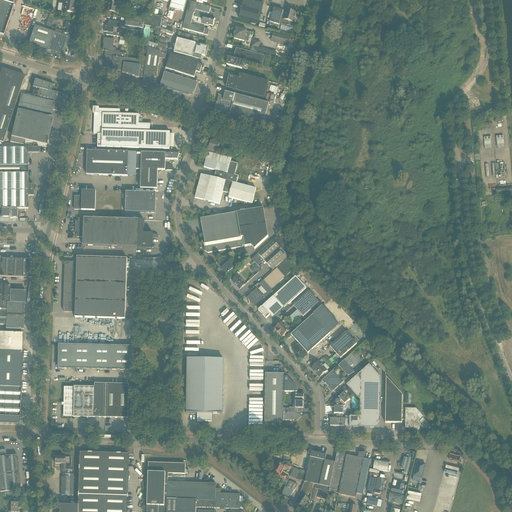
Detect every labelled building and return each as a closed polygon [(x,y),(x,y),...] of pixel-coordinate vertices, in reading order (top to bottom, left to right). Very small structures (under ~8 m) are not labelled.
[(0,0),(0,34),(4,36),(14,5),(0,0)] [(65,0),(65,2),(62,3),(62,5),(61,12),(69,13),(68,18),(71,19),(72,14),(73,14),(74,13),(75,13),(75,10),(74,9),(75,0),(65,0)] [(107,12),(116,13),(122,13),(123,8),(126,8),(126,7),(133,8),(133,4),(147,6),(148,0),(113,0),(113,1),(112,0),(112,3),(109,3),(107,12)] [(171,0),(169,8),(183,12),(186,0),(171,0)] [(258,24),(262,9),(263,4),(247,0),(243,0),(242,8),(240,9),(241,10),(239,18),(258,24)] [(184,23),(182,29),(203,35),(208,36),(207,35),(207,33),(205,30),(204,30),(205,29),(200,28),(195,26),(190,25),(191,21),(193,14),(194,14),(195,14),(195,17),(198,19),(197,23),(202,24),(209,26),(209,25),(213,26),(215,18),(207,17),(208,14),(209,14),(211,8),(197,4),(189,2),(184,23)] [(279,25),(281,19),(284,20),(293,23),(296,13),(286,10),(286,12),(283,11),(273,8),(269,22),(279,25)] [(105,26),(104,32),(106,33),(106,35),(111,36),(118,37),(118,34),(113,33),(114,28),(119,29),(119,27),(121,28),(121,29),(127,29),(127,30),(140,32),(140,29),(143,29),(144,26),(160,29),(162,19),(153,17),(152,22),(145,21),(131,19),(126,18),(125,24),(120,24),(120,23),(109,21),(108,27),(105,26)] [(78,29),(79,26),(66,22),(64,28),(67,29),(66,33),(55,30),(54,33),(69,37),(72,38),(73,35),(76,36),(75,36),(77,29),(78,29)] [(63,56),(69,37),(54,33),(34,26),(30,39),(28,44),(44,49),(63,56)] [(247,31),(241,30),(236,28),(235,32),(234,35),(235,35),(234,39),(244,42),(247,31)] [(289,46),(291,38),(273,33),(271,42),(289,46)] [(104,44),(103,51),(105,51),(105,52),(106,52),(115,53),(115,52),(116,49),(113,49),(114,45),(114,44),(114,40),(104,38),(103,44),(104,44)] [(177,39),(174,53),(201,60),(202,56),(205,57),(206,51),(207,47),(201,46),(200,48),(195,47),(196,44),(177,39)] [(252,47),(251,51),(256,52),(257,49),(258,49),(260,42),(254,41),(252,47)] [(143,78),(143,82),(152,85),(156,83),(156,78),(158,64),(159,58),(160,59),(164,59),(166,54),(156,51),(148,48),(146,62),(143,78)] [(262,66),(265,56),(241,50),(236,49),(233,58),(235,59),(235,60),(242,62),(243,61),(262,66)] [(106,52),(104,68),(111,69),(111,70),(122,72),(122,74),(126,74),(125,75),(129,75),(129,76),(132,76),(132,77),(135,77),(135,78),(139,78),(139,77),(141,66),(140,66),(141,62),(124,59),(125,54),(120,53),(120,52),(117,51),(117,52),(115,52),(115,53),(106,52)] [(170,55),(169,60),(165,69),(194,79),(196,72),(200,73),(201,70),(202,68),(202,66),(199,65),(199,64),(194,63),(170,55)] [(242,62),(235,60),(228,59),(227,65),(233,67),(242,69),(244,63),(242,62)] [(284,67),(281,76),(288,78),(290,68),(288,68),(284,67)] [(2,69),(0,74),(0,142),(3,143),(18,98),(25,76),(2,69)] [(198,83),(164,73),(160,87),(188,96),(190,95),(192,93),(193,94),(194,93),(198,83)] [(268,82),(240,74),(239,79),(229,76),(226,88),(264,98),(268,82)] [(31,97),(21,95),(20,100),(10,143),(24,146),(25,141),(42,144),(47,146),(53,118),(51,117),(52,110),(58,112),(62,94),(48,90),(49,84),(49,85),(50,84),(35,79),(32,88),(33,87),(34,88),(31,97)] [(269,103),(230,93),(225,92),(224,96),(219,95),(217,103),(216,104),(216,105),(215,110),(220,111),(264,122),(269,103)] [(120,114),(120,110),(99,109),(99,108),(95,108),(93,110),(93,114),(94,114),(94,135),(98,135),(97,148),(169,150),(170,133),(147,132),(147,128),(150,128),(150,125),(138,124),(139,115),(120,114)] [(208,148),(207,151),(217,154),(218,150),(219,144),(211,142),(210,142),(209,146),(211,147),(211,148),(208,148)] [(0,217),(8,218),(10,218),(10,219),(17,219),(17,209),(28,209),(28,197),(33,197),(33,185),(28,185),(28,174),(28,154),(39,154),(39,148),(27,148),(22,148),(0,148),(0,217)] [(93,151),(87,151),(86,175),(128,177),(129,152),(93,151)] [(179,154),(174,154),(166,154),(141,153),(136,153),(136,169),(141,169),(141,170),(158,171),(165,171),(165,160),(169,160),(178,160),(179,154)] [(219,205),(221,200),(223,192),(229,194),(228,198),(252,204),(256,189),(236,184),(238,177),(235,176),(238,165),(230,163),(231,159),(208,153),(204,168),(216,171),(214,178),(201,175),(195,198),(219,205)] [(157,190),(158,171),(141,170),(140,189),(157,190)] [(95,211),(96,191),(82,191),(82,197),(74,196),(74,201),(75,201),(75,210),(81,210),(81,211),(95,211)] [(156,194),(126,193),(125,213),(155,214),(156,194)] [(244,247),(251,246),(254,250),(268,238),(263,209),(200,219),(205,244),(203,245),(204,247),(204,251),(207,254),(242,248),(244,247)] [(78,219),(78,221),(75,221),(75,229),(75,230),(76,230),(76,236),(77,236),(77,237),(78,237),(78,238),(83,238),(83,246),(138,248),(138,249),(153,250),(153,235),(144,234),(144,221),(78,219)] [(279,247),(273,241),(258,254),(263,260),(270,268),(283,256),(277,249),(279,247)] [(258,254),(255,257),(261,263),(263,260),(258,254)] [(127,259),(82,258),(77,257),(77,262),(67,262),(66,262),(65,263),(65,264),(64,265),(63,310),(63,311),(64,312),(65,312),(66,313),(75,313),(75,318),(125,320),(127,259)] [(0,277),(29,278),(30,260),(0,259),(0,277)] [(229,272),(233,268),(227,262),(227,260),(218,261),(218,265),(221,268),(222,267),(222,269),(222,270),(225,274),(226,273),(226,274),(228,273),(229,272)] [(283,261),(276,267),(277,268),(271,274),(279,282),(292,271),(283,261)] [(238,276),(236,278),(234,276),(230,279),(232,281),(232,282),(239,290),(245,285),(238,276)] [(277,315),(306,289),(295,277),(262,307),(262,308),(261,308),(258,311),(261,314),(263,315),(263,316),(266,319),(269,316),(270,315),(273,319),(277,315)] [(263,297),(256,289),(253,292),(253,293),(250,296),(250,295),(246,298),(251,303),(252,304),(255,308),(259,304),(261,302),(265,299),(268,295),(269,296),(273,292),(263,281),(259,285),(266,293),(263,297)] [(10,291),(10,285),(0,285),(0,303),(24,304),(25,304),(26,291),(10,291)] [(306,314),(319,303),(309,292),(293,306),(303,317),(306,314)] [(23,330),(24,304),(0,303),(0,325),(5,326),(5,329),(23,330)] [(232,310),(221,319),(248,351),(259,342),(232,310)] [(313,315),(291,335),(299,344),(298,345),(298,344),(297,344),(293,348),(293,349),(296,353),(297,353),(298,354),(298,355),(302,359),(303,359),(307,356),(307,354),(330,334),(313,315)] [(186,320),(186,344),(195,344),(195,342),(199,342),(199,335),(200,335),(200,320),(186,320)] [(281,323),(278,326),(274,329),(277,332),(279,335),(280,334),(282,337),(289,331),(281,323)] [(340,359),(357,344),(346,332),(330,347),(340,359)] [(0,423),(17,425),(19,425),(20,418),(23,334),(0,333),(0,423)] [(132,347),(63,345),(58,345),(58,369),(132,371),(132,347)] [(222,414),(222,409),(223,360),(187,359),(186,414),(197,414),(197,422),(211,422),(211,414),(222,414)] [(344,361),(338,366),(348,376),(355,373),(344,361)] [(327,371),(319,362),(311,369),(319,378),(322,376),(325,374),(324,373),(327,371)] [(380,428),(380,395),(381,378),(369,365),(346,386),(360,401),(360,417),(350,417),(350,419),(345,419),(343,419),(337,419),(330,418),(330,419),(331,419),(331,423),(330,423),(331,427),(330,427),(334,426),(334,427),(337,427),(341,427),(345,427),(349,427),(349,428),(380,428)] [(336,388),(343,383),(333,371),(322,381),(325,384),(330,389),(332,391),(333,392),(336,388)] [(289,409),(283,409),(284,375),(265,374),(265,423),(283,423),(283,421),(296,421),(301,417),(301,415),(302,415),(289,414),(289,409)] [(386,377),(385,423),(402,424),(402,395),(386,377)] [(285,378),(284,392),(297,392),(297,389),(287,378),(285,378)] [(105,418),(106,384),(95,384),(94,387),(94,418),(105,418)] [(116,418),(117,384),(106,384),(105,418),(116,418)] [(128,419),(128,414),(129,385),(117,384),(116,418),(128,419)] [(94,418),(94,387),(74,387),(69,387),(64,387),(64,403),(63,403),(63,405),(64,405),(63,417),(73,417),(94,418)] [(302,408),(303,408),(303,402),(303,399),(303,395),(299,395),(299,393),(293,393),(293,408),(289,408),(289,409),(289,414),(302,415),(302,414),(302,408)] [(343,414),(343,410),(344,410),(345,410),(346,410),(347,409),(347,408),(348,408),(348,407),(348,406),(348,405),(348,404),(347,403),(347,402),(349,400),(343,393),(338,398),(340,400),(339,401),(338,401),(338,400),(337,400),(336,401),(335,402),(335,403),(335,404),(336,404),(336,405),(337,405),(337,407),(334,407),(334,414),(337,414),(337,419),(343,419),(343,414)] [(431,427),(427,423),(423,418),(421,420),(417,416),(420,413),(416,409),(405,408),(405,427),(409,427),(409,429),(418,429),(418,428),(420,428),(420,429),(423,429),(424,428),(426,430),(431,427)] [(0,492),(5,492),(11,491),(15,491),(20,490),(17,455),(6,456),(5,450),(0,450),(0,492)] [(311,452),(310,457),(307,471),(306,476),(305,481),(304,482),(314,485),(323,487),(329,488),(335,463),(325,461),(326,456),(311,452)] [(126,511),(128,455),(128,454),(103,454),(97,453),(79,453),(77,506),(59,505),(58,511),(126,511)] [(346,456),(344,456),(345,454),(337,453),(335,463),(329,488),(328,492),(332,493),(336,494),(336,493),(338,494),(339,488),(337,487),(343,464),(344,464),(346,456)] [(363,495),(370,463),(370,461),(364,459),(365,453),(358,453),(357,458),(346,456),(344,464),(345,464),(340,488),(339,488),(338,494),(338,495),(356,498),(357,494),(363,495)] [(61,464),(61,471),(65,471),(65,464),(64,464),(64,458),(55,457),(55,464),(61,464)] [(404,458),(401,469),(403,470),(405,470),(404,472),(404,474),(407,475),(408,473),(412,459),(410,458),(408,458),(408,459),(406,458),(404,458)] [(389,462),(375,460),(374,470),(388,472),(389,462)] [(277,462),(274,468),(282,472),(284,469),(289,471),(291,467),(283,464),(282,465),(277,462)] [(148,463),(146,511),(158,511),(159,507),(167,507),(166,511),(195,511),(196,508),(239,509),(242,507),(240,504),(240,494),(220,494),(221,489),(216,489),(216,484),(168,482),(168,477),(172,477),(172,474),(185,475),(185,464),(148,463)] [(421,478),(425,465),(417,463),(413,476),(421,478)] [(289,478),(281,475),(282,472),(274,468),(272,474),(277,476),(277,477),(282,480),(280,484),(286,486),(289,478)] [(305,481),(306,476),(299,474),(292,472),(290,477),(297,480),(305,481)] [(61,477),(61,495),(69,495),(69,477),(61,477)] [(370,478),(368,488),(374,490),(376,479),(370,478)] [(289,482),(286,488),(285,487),(281,495),(288,501),(297,486),(297,485),(290,482),(289,482)] [(304,482),(300,492),(301,492),(311,494),(310,501),(310,500),(314,501),(314,502),(316,498),(318,492),(318,490),(313,489),(314,485),(304,482)] [(327,499),(328,494),(321,493),(318,492),(316,498),(327,500),(327,499)] [(389,502),(402,505),(404,497),(390,494),(389,498),(389,502)] [(299,500),(297,505),(303,509),(309,499),(302,495),(299,500)] [(367,504),(377,507),(378,500),(369,498),(367,504)] [(19,511),(19,509),(19,503),(18,503),(13,503),(11,503),(11,507),(10,511),(19,511)]
